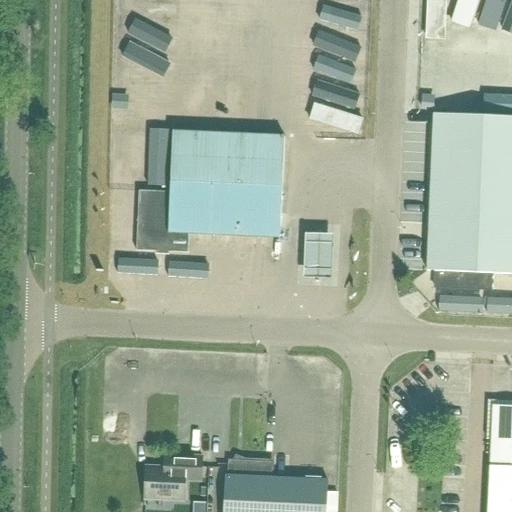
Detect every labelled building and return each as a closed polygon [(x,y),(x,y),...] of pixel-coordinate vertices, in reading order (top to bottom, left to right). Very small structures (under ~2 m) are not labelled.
[(443,37),(443,0),(425,0),(425,37),(443,37)] [(461,36),(478,36),(478,13),(466,13),(466,0),(449,0),(449,11),(461,11),(461,36)] [(482,65),(511,65),(511,50),(482,50),(482,65)] [(368,87),(368,53),(323,53),(324,87),(368,87)] [(435,272),(435,288),(491,290),(491,274),(511,275),(511,118),(433,115),(427,272),(435,272)] [(285,137),(173,132),(170,193),(139,192),(137,252),(189,254),(189,235),(280,239),(285,137)] [(338,238),(306,237),(305,284),(335,285),(338,238)] [(511,511),(511,411),(493,410),(492,435),(488,435),(487,440),(491,440),(488,511),(511,511)] [(203,458),(176,457),(176,469),(146,468),(145,499),(185,501),(185,484),(202,484),(203,458)] [(272,463),(228,461),(228,465),(208,464),(207,475),(225,476),(223,511),(326,511),(328,481),(271,478),(272,463)]
